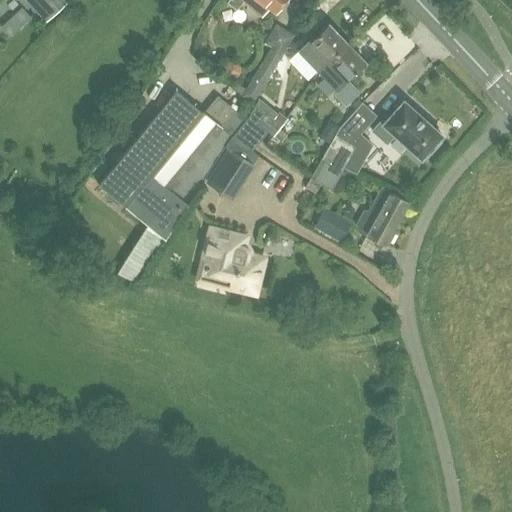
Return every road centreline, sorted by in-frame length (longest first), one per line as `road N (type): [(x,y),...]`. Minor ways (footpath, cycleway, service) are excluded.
road 1 (residential): [(511,104),(420,218),(402,291),(455,511)]
road 2 (unknown): [(402,291),(247,190)]
road 3 (primary): [(511,104),(410,0)]
